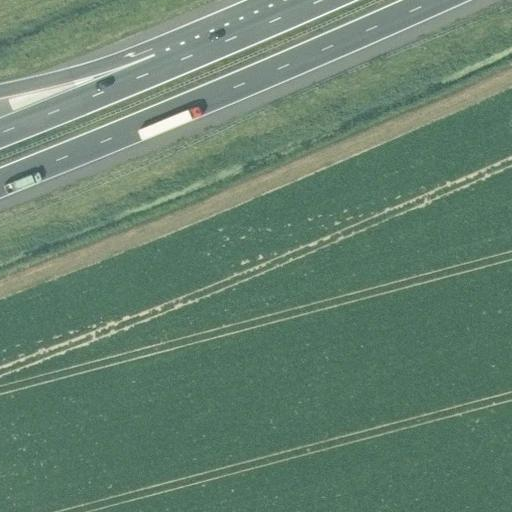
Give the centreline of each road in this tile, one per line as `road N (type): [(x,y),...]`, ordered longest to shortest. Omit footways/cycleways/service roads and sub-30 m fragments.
road 1 (motorway): [(0,182),(438,0)]
road 2 (motorway): [(171,63),(0,131)]
road 3 (motorway): [(171,63),(0,91)]
road 4 (motorway): [(315,0),(171,63)]
